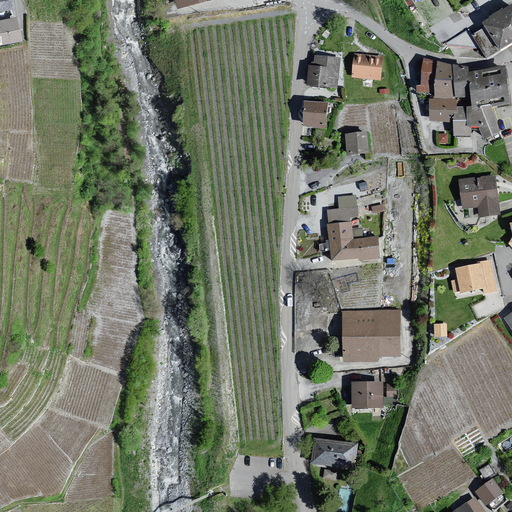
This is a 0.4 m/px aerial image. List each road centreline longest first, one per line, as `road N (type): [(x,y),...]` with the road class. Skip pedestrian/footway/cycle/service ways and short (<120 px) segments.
road 1 (residential): [(310,17),(287,290),(288,376),(308,511)]
road 2 (residential): [(511,58),(465,67),(398,49),(345,8),(310,17)]
road 3 (unknown): [(402,49),(428,150),(476,152)]
